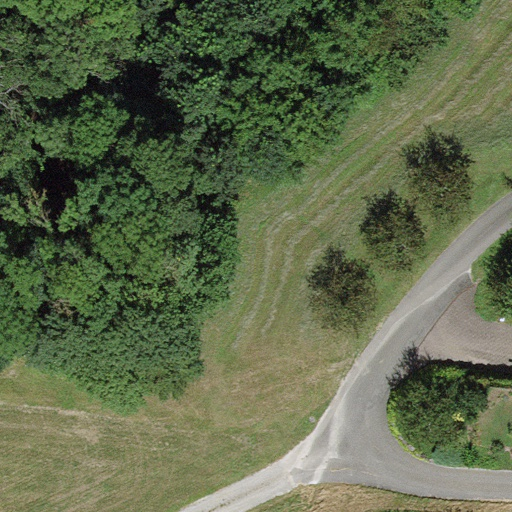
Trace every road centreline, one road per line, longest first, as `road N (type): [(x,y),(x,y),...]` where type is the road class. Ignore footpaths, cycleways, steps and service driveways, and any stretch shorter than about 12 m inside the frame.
road 1 (residential): [(511,489),(394,463),(349,443),(369,349),(493,216),(511,206)]
road 2 (track): [(201,511),(349,443)]
